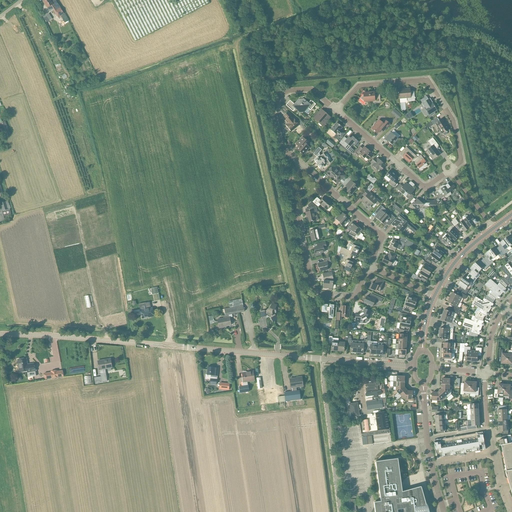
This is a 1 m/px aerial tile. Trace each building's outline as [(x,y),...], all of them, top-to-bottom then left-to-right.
[(49,0),(45,0),(43,2),(50,11),(52,10),(58,18),(64,14),(54,0),(50,0),(49,0)] [(407,98),(407,102),(415,101),(414,91),(410,91),(410,89),(398,90),(399,99),(407,98)] [(360,99),(365,103),(367,102),(374,101),(374,102),(380,102),(379,95),(374,95),(374,92),(363,93),(363,95),(360,99)] [(426,96),(420,100),(422,104),(425,108),(424,108),(429,115),(437,110),(432,103),(429,99),(429,100),(426,96)] [(290,101),(286,105),(293,112),(295,109),(299,112),(301,109),(304,112),(308,108),(310,110),(316,104),(311,100),(308,103),(304,99),(298,100),(294,104),(290,101)] [(313,119),(323,127),(326,122),(330,117),(321,110),(313,119)] [(285,125),(291,132),(299,125),(288,112),(283,116),(286,119),(284,121),(287,124),(285,125)] [(437,118),(431,122),(433,126),(436,124),(442,134),(443,133),(443,135),(445,135),(446,134),(447,133),(446,131),(449,130),(442,119),(439,121),(437,118)] [(374,126),(371,128),(377,134),(380,130),(383,132),(385,130),(390,124),(385,120),(382,123),(379,120),(376,123),(375,123),(373,125),(374,126)] [(9,133),(5,122),(0,123),(5,135),(9,133)] [(336,134),(341,138),(345,133),(341,129),(342,128),(336,123),(330,130),(336,135),(336,134)] [(387,141),(392,146),(398,139),(391,132),(384,140),(387,142),(387,141)] [(296,149),(303,155),(309,148),(307,146),(309,143),(302,137),(296,144),(298,146),(296,149)] [(344,137),(339,143),(351,153),(353,150),(350,147),(352,145),(354,146),(358,142),(352,137),(351,139),(349,137),(347,139),(344,137)] [(426,150),(433,159),(440,154),(435,147),(438,145),(432,138),(428,141),(432,146),(426,150)] [(319,153),(322,150),(318,147),(313,154),(317,158),(314,160),(320,169),(330,163),(328,161),(329,161),(329,160),(328,159),(328,158),(327,157),(327,156),(326,156),(325,155),(325,156),(323,154),(320,156),(319,153)] [(359,147),(354,153),(358,156),(359,155),(364,159),(365,157),(368,160),(372,155),(369,153),(370,152),(368,150),(364,147),(363,148),(362,150),(359,147)] [(413,161),(419,169),(426,163),(421,155),(417,158),(406,147),(401,153),(404,156),(403,157),(409,163),(412,160),(413,161)] [(378,169),(381,171),(385,166),(383,164),(383,163),(378,159),(377,159),(375,157),(370,163),(372,165),(372,166),(377,170),(378,169)] [(333,166),(327,173),(330,176),(333,179),(332,180),(337,184),(339,181),(342,184),(346,180),(343,177),(339,173),(340,172),(333,166)] [(388,182),(393,187),(398,181),(395,179),(397,177),(393,173),(393,172),(390,170),(385,175),(390,180),(388,182)] [(345,191),(350,195),(357,188),(354,186),(355,185),(351,181),(351,180),(348,177),(346,180),(342,184),(347,189),(345,191)] [(452,190),(455,188),(450,182),(447,184),(445,185),(444,185),(443,186),(442,186),(441,186),(449,196),(451,194),(450,192),(452,191),(452,190)] [(410,187),(407,185),(405,183),(404,185),(403,184),(402,184),(401,185),(400,184),(399,185),(398,184),(395,188),(403,195),(410,187)] [(446,198),(449,196),(441,186),(441,187),(440,187),(440,188),(439,189),(439,190),(437,191),(435,193),(439,199),(442,197),(442,198),(444,196),(446,198)] [(414,190),(412,189),(410,187),(403,195),(409,200),(406,203),(408,204),(414,198),(412,197),(413,196),(413,195),(413,194),(413,193),(412,192),(414,190)] [(361,202),(369,209),(375,202),(377,205),(380,202),(366,189),(361,194),(365,197),(361,202)] [(321,204),(327,210),(332,204),(324,197),(320,201),(317,197),(312,202),(318,207),(321,204)] [(419,200),(417,199),(411,205),(418,211),(418,214),(425,214),(425,209),(426,201),(419,200)] [(431,209),(433,211),(440,206),(435,199),(433,201),(426,201),(425,209),(431,209)] [(0,211),(0,222),(5,220),(4,217),(6,216),(11,215),(10,209),(11,209),(9,204),(9,205),(8,201),(6,202),(0,203),(2,208),(0,208),(0,209),(1,212),(0,211)] [(307,216),(309,222),(316,221),(318,220),(316,212),(317,212),(316,207),(311,202),(308,205),(309,208),(310,208),(311,211),(305,213),(306,216),(307,216)] [(380,205),(374,213),(376,215),(375,217),(379,221),(386,214),(387,212),(384,209),(385,209),(380,205)] [(343,227),(344,228),(350,222),(349,221),(349,220),(346,217),(346,218),(345,217),(346,216),(342,213),(340,212),(334,218),(336,220),(339,223),(343,227)] [(386,224),(389,226),(395,218),(391,215),(389,217),(386,214),(379,221),(384,226),(386,224)] [(396,228),(402,233),(407,227),(413,232),(416,229),(410,223),(409,224),(404,220),(405,219),(400,214),(398,217),(402,221),(401,222),(395,220),(391,224),(394,227),(395,225),(397,227),(396,228)] [(463,220),(469,228),(474,224),(475,224),(477,222),(475,219),(474,220),(474,219),(470,214),(468,216),(467,215),(465,215),(463,217),(462,219),(463,220)] [(461,229),(464,232),(469,228),(463,220),(455,226),(459,230),(461,229)] [(349,234),(355,237),(356,234),(357,236),(362,230),(356,225),(355,226),(351,223),(347,228),(351,231),(349,234)] [(447,234),(454,241),(459,237),(455,234),(458,231),(453,227),(447,234)] [(312,241),(319,240),(317,229),(310,231),(312,241)] [(446,243),(450,246),(454,241),(447,234),(444,232),(438,239),(444,245),(446,243)] [(399,242),(398,244),(401,246),(400,246),(402,247),(404,243),(405,244),(404,245),(411,249),(413,243),(407,241),(407,240),(401,237),(399,241),(399,242)] [(389,248),(395,251),(396,248),(399,250),(400,246),(401,246),(398,244),(399,242),(393,239),(389,248)] [(499,247),(504,254),(509,251),(507,249),(510,246),(505,239),(500,243),(501,245),(499,247)] [(317,247),(314,248),(315,256),(321,255),(321,253),(324,252),(323,248),(326,247),(325,242),(317,244),(317,245),(317,247)] [(431,253),(439,258),(443,253),(439,251),(441,248),(440,247),(441,245),(438,243),(436,244),(434,247),(435,247),(431,253)] [(338,246),(336,252),(339,253),(344,255),(350,258),(351,255),(355,257),(357,253),(358,254),(360,249),(359,249),(360,248),(353,245),(352,247),(348,246),(347,249),(341,247),(338,246)] [(490,250),(495,258),(498,255),(500,257),(504,254),(499,247),(496,249),(495,247),(490,250)] [(484,259),(490,266),(494,263),(492,260),(495,258),(490,250),(485,254),(486,256),(484,259)] [(388,257),(385,256),(382,263),(393,268),(396,261),(393,260),(395,255),(390,253),(388,257)] [(432,261),(435,264),(439,258),(431,253),(427,258),(427,257),(425,260),(430,264),(432,261)] [(344,270),(349,272),(350,269),(351,270),(353,265),(352,265),(353,263),(349,261),(350,258),(344,255),(341,261),(345,263),(343,267),(345,267),(344,270)] [(319,268),(320,271),(328,270),(327,266),(328,266),(328,265),(331,264),(330,257),(323,259),(324,262),(317,264),(318,268),(319,268)] [(475,264),(481,270),(484,267),(486,269),(490,266),(484,259),(481,261),(479,259),(475,264)] [(420,270),(429,275),(432,270),(428,267),(429,265),(424,262),(422,264),(423,265),(420,270)] [(470,273),(477,279),(480,275),(478,273),(481,270),(475,264),(470,269),(472,270),(470,273)] [(502,279),(507,285),(509,283),(510,285),(511,284),(511,275),(505,266),(502,268),(508,276),(505,278),(505,277),(502,279)] [(414,278),(420,281),(421,279),(425,281),(429,275),(420,270),(417,276),(413,274),(411,278),(414,280),(414,278)] [(332,276),(333,276),(332,272),(322,275),(323,278),(324,278),(323,279),(324,281),(323,281),(323,288),(324,288),(323,289),(327,289),(327,288),(332,289),(333,281),(333,280),(333,278),(332,276)] [(462,280),(469,285),(472,287),(474,284),(474,283),(477,279),(470,273),(467,276),(465,275),(462,280)] [(376,291),(379,292),(384,282),(377,278),(374,284),(372,283),(369,288),(375,291),(376,291)] [(488,282),(502,294),(503,292),(505,293),(506,292),(505,290),(506,289),(505,287),(507,285),(502,279),(499,282),(500,283),(498,285),(490,279),(488,282)] [(458,289),(466,294),(469,290),(467,288),(469,285),(462,280),(458,285),(460,286),(458,289)] [(487,296),(493,300),(495,298),(497,300),(498,298),(500,298),(500,297),(500,296),(502,294),(488,282),(485,285),(492,292),(490,294),(490,293),(487,296)] [(405,302),(415,305),(417,299),(412,298),(413,295),(407,293),(406,296),(407,296),(405,302)] [(460,296),(454,293),(453,293),(452,294),(451,294),(450,297),(460,302),(462,298),(465,299),(467,296),(461,293),(460,296)] [(363,303),(372,307),(374,303),(375,304),(376,303),(377,300),(381,302),(382,299),(373,294),(371,297),(370,297),(370,299),(366,297),(363,303)] [(84,296),(87,308),(92,306),(89,295),(84,296)] [(474,300),(490,310),(491,308),(493,308),(493,307),(493,306),(494,304),(492,303),(493,300),(487,296),(485,299),(486,300),(484,302),(476,297),(474,300)] [(457,307),(460,302),(450,297),(448,300),(449,300),(448,302),(454,306),(453,308),(459,311),(460,309),(457,307)] [(217,320),(219,328),(223,328),(223,327),(231,325),(229,317),(228,315),(244,312),(242,299),(229,302),(230,308),(224,309),(225,315),(223,316),(223,318),(217,320)] [(476,314),(483,318),(484,315),(486,316),(487,315),(489,315),(489,313),(489,312),(490,310),(474,300),(472,304),(480,309),(479,311),(478,311),(476,314)] [(146,309),(140,310),(142,319),(154,316),(153,313),(152,308),(151,308),(149,303),(149,302),(145,303),(145,304),(146,309)] [(397,306),(396,310),(401,311),(407,313),(408,313),(409,310),(413,312),(415,305),(405,302),(403,308),(402,308),(397,306)] [(264,310),(260,311),(261,318),(266,317),(266,316),(267,316),(269,317),(270,317),(272,321),(277,319),(275,314),(274,313),(274,312),(274,310),(275,309),(277,305),(272,303),(270,308),(268,309),(267,309),(266,311),(265,311),(264,310)] [(332,320),(336,321),(336,308),(333,307),(333,305),(330,305),(330,304),(325,304),(325,305),(322,305),(322,312),(329,312),(329,318),(332,318),(332,320)] [(337,320),(341,320),(341,316),(349,317),(349,310),(349,307),(341,306),(341,313),(337,313),(337,320)] [(459,311),(453,308),(453,309),(452,312),(445,309),(444,312),(443,311),(442,314),(453,318),(455,313),(458,314),(459,311)] [(355,322),(363,323),(363,320),(366,318),(369,319),(372,312),(364,309),(363,313),(359,315),(356,315),(355,322)] [(400,323),(410,325),(411,318),(406,317),(407,314),(401,313),(400,316),(401,317),(400,323)] [(442,314),(441,318),(442,318),(442,320),(447,322),(448,322),(447,325),(454,326),(459,327),(459,326),(456,323),(455,323),(453,321),(452,321),(453,318),(442,314)] [(464,322),(482,328),(482,326),(484,325),(484,324),(483,323),(484,321),(482,320),(483,318),(476,314),(474,318),(475,319),(474,321),(465,318),(464,322)] [(469,336),(476,337),(477,334),(479,335),(480,333),(481,333),(482,331),(481,330),(482,328),(464,322),(462,326),(472,329),(471,332),(470,332),(469,336)] [(397,332),(403,333),(404,330),(408,331),(410,325),(400,323),(399,329),(398,329),(397,332)] [(454,326),(447,325),(447,328),(440,328),(440,330),(439,330),(439,333),(450,334),(450,329),(454,329),(454,326)] [(450,334),(439,333),(439,336),(440,337),(439,339),(447,339),(446,343),(453,343),(453,339),(450,339),(450,334)] [(331,350),(337,351),(338,342),(334,342),(334,338),(332,338),(332,337),(329,336),(328,344),(331,344),(331,350)] [(337,351),(344,352),(344,345),(347,345),(348,338),(345,338),(344,343),(338,342),(337,351)] [(350,352),(356,353),(357,341),(351,340),(351,338),(348,338),(347,345),(351,345),(350,352)] [(369,354),(376,354),(376,345),(373,345),(373,342),(370,341),(367,341),(367,340),(364,339),(364,341),(362,341),(361,341),(357,341),(356,353),(363,353),(364,347),(370,347),(369,354)] [(376,354),(382,355),(383,348),(386,348),(386,342),(383,342),(377,342),(376,345),(376,354)] [(470,347),(468,347),(465,347),(464,348),(465,348),(464,353),(467,353),(466,361),(469,361),(469,362),(472,362),(473,351),(470,350),(470,347)] [(482,348),(478,348),(476,348),(476,351),(473,351),(472,362),(475,362),(475,361),(477,362),(478,354),(481,355),(482,348)] [(399,357),(404,358),(404,355),(406,355),(406,350),(398,349),(397,355),(399,355),(399,357)] [(501,364),(507,364),(508,354),(503,353),(503,350),(500,350),(499,356),(502,356),(501,364)] [(452,353),(444,353),(443,359),(444,359),(444,361),(453,361),(453,358),(451,358),(452,353)] [(172,356),(160,358),(163,375),(175,373),(176,378),(184,377),(181,361),(173,362),(172,356)] [(26,358),(18,360),(20,372),(27,371),(28,372),(36,371),(36,369),(34,369),(33,363),(27,365),(26,358)] [(110,359),(98,361),(99,370),(100,374),(106,373),(105,369),(112,368),(110,359)] [(205,374),(205,379),(210,380),(210,384),(216,385),(217,380),(216,379),(216,376),(217,376),(218,368),(214,368),(208,367),(207,375),(205,374)] [(247,373),(247,372),(246,371),(243,372),(242,373),(243,382),(242,382),(243,386),(239,386),(240,393),(249,392),(248,385),(247,385),(247,382),(254,381),(253,372),(247,373)] [(273,374),(265,375),(266,387),(267,391),(282,389),(281,382),(275,382),(273,374)] [(83,376),(84,384),(92,383),(91,375),(83,376)] [(292,391),(284,393),(284,396),(285,402),(300,400),(299,391),(296,391),(296,387),(303,386),(302,377),(297,377),(298,378),(289,379),(291,388),(292,387),(292,391)] [(461,388),(461,394),(464,395),(464,394),(470,394),(471,382),(465,381),(464,388),(461,388)] [(471,382),(470,394),(475,395),(475,396),(478,396),(479,390),(476,389),(477,382),(471,382)] [(377,384),(369,385),(369,387),(364,388),(365,392),(379,390),(378,386),(377,384)] [(503,398),(504,397),(505,384),(499,384),(498,391),(495,391),(495,397),(503,398)] [(394,398),(395,398),(406,389),(404,387),(396,387),(396,390),(398,393),(395,396),(394,398)] [(395,398),(396,399),(398,399),(401,396),(404,399),(407,399),(407,391),(406,389),(395,398)] [(445,397),(447,398),(451,394),(451,390),(450,390),(450,389),(442,389),(440,391),(445,397)] [(375,400),(365,402),(367,411),(383,408),(381,399),(378,400),(378,398),(374,399),(375,400)] [(357,403),(349,404),(350,409),(348,410),(348,414),(350,413),(351,418),(359,417),(357,403)] [(498,410),(498,415),(507,415),(507,406),(501,406),(501,410),(498,410)] [(377,413),(375,413),(377,431),(380,431),(386,430),(389,430),(387,412),(384,412),(377,413)] [(361,416),(359,417),(359,418),(356,418),(356,417),(348,418),(349,423),(357,422),(357,421),(359,421),(361,433),(363,433),(370,432),(373,432),(370,415),(368,416),(361,416)] [(458,429),(458,432),(464,431),(468,430),(477,428),(477,426),(480,425),(480,420),(470,420),(468,421),(468,426),(467,426),(458,428),(458,429)] [(438,432),(438,434),(445,433),(445,431),(446,431),(445,425),(436,426),(437,432),(438,432)] [(502,432),(502,435),(508,434),(508,431),(508,425),(499,426),(499,432),(502,432)] [(486,449),(483,432),(435,440),(438,457),(486,449)] [(499,440),(500,445),(502,445),(511,442),(511,441),(511,435),(508,435),(502,436),(502,439),(499,440)] [(511,442),(504,444),(502,445),(507,471),(506,471),(508,478),(511,490),(511,442)] [(429,511),(422,485),(402,490),(397,458),(375,461),(380,501),(373,502),(374,511),(429,511)]
